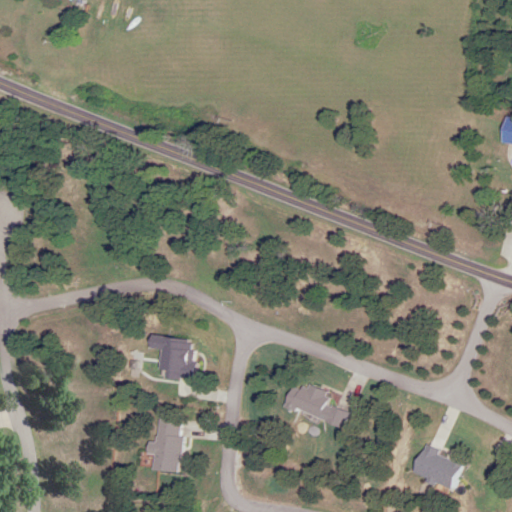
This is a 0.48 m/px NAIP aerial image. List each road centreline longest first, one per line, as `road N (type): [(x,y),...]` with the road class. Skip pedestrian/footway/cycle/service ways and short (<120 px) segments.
road 1 (residential): [(458,398),(511,427),(37,497),(0,342)]
road 2 (secondary): [(511,278),(0,87)]
road 3 (residential): [(0,312),(129,284),(186,287),(294,341),(458,398)]
road 4 (residential): [(277,511),(238,503),(221,482),(254,321)]
road 5 (residential): [(506,276),(458,398)]
